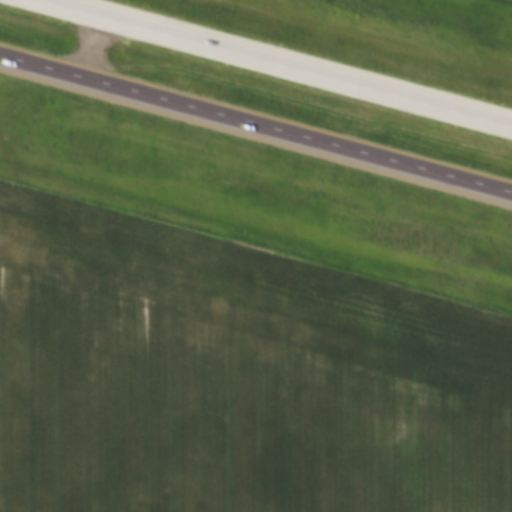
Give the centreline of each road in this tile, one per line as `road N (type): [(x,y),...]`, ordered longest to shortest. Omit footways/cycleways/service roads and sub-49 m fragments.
road 1 (motorway): [(0,59),(511,194)]
road 2 (motorway): [(511,124),(49,0)]
